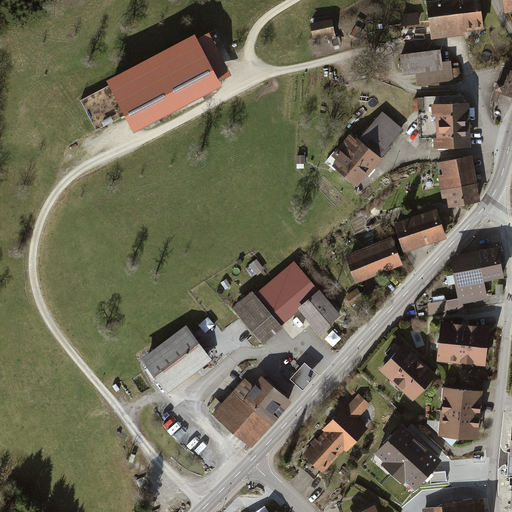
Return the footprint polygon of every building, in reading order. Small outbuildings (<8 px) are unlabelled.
[(429,0),(435,39),(486,33),(482,0),(429,0)] [(336,20),(313,23),(315,40),(338,36),(336,20)] [(81,102),(97,131),(173,89),(178,98),(214,77),(209,68),(220,61),(226,71),(237,65),(227,46),(218,50),(212,39),(146,76),(142,68),(81,102)] [(441,50),(403,52),(404,74),(418,74),(418,84),(455,82),(454,60),(442,61),(441,50)] [(511,71),(504,68),(499,84),(497,83),(492,100),(498,101),(500,93),(511,96),(511,71)] [(437,150),(436,102),(466,101),(466,95),(427,96),(427,98),(427,112),(420,112),(421,145),(429,145),(429,150),(437,150)] [(427,98),(415,99),(415,112),(420,112),(427,112),(427,98)] [(466,101),(436,102),(437,150),(455,149),(465,149),(465,145),(473,145),(472,101),(466,101)] [(384,113),(361,140),(368,147),(382,158),(405,131),(384,113)] [(330,162),(345,174),(368,147),(361,140),(354,134),(330,162)] [(382,158),(368,147),(345,174),(359,187),(383,159),(382,158)] [(475,157),(444,162),(446,172),(439,173),(444,198),(451,197),(453,206),(483,201),(475,157)] [(440,210),(399,223),(407,251),(449,238),(440,210)] [(395,239),(350,255),(359,282),(405,266),(395,239)] [(498,251),(455,258),(462,299),(449,301),(451,314),(491,307),(488,285),(503,282),(498,251)] [(232,305),(264,341),(284,325),(282,323),(300,308),(319,330),(342,312),(320,286),(294,259),(256,293),(252,289),(232,305)] [(259,261),(247,270),(255,280),(267,271),(259,261)] [(228,281),(223,284),(226,290),(232,287),(228,281)] [(359,290),(349,297),(356,307),(366,300),(359,290)] [(187,322),(142,353),(167,389),(212,358),(187,322)] [(491,328),(445,322),(440,362),(486,368),(491,328)] [(416,355),(401,341),(387,356),(391,360),(382,370),(393,381),(416,355)] [(428,366),(416,355),(393,381),(404,391),(428,366)] [(318,372),(305,361),(291,377),(304,388),(318,372)] [(439,376),(428,366),(404,391),(416,401),(439,376)] [(247,379),(216,413),(254,446),(293,402),(266,377),(257,387),(247,379)] [(482,390),(446,386),(440,434),(479,439),(485,390),(482,390)] [(323,430),(326,433),(346,451),(348,453),(370,430),(359,420),(372,406),(361,396),(347,410),(345,408),(323,430)] [(439,461),(402,429),(379,455),(387,463),(383,468),(401,484),(406,479),(416,488),(439,461)] [(326,473),(346,451),(326,433),(306,455),(326,473)] [(486,511),(485,500),(422,508),(422,511),(486,511)]
